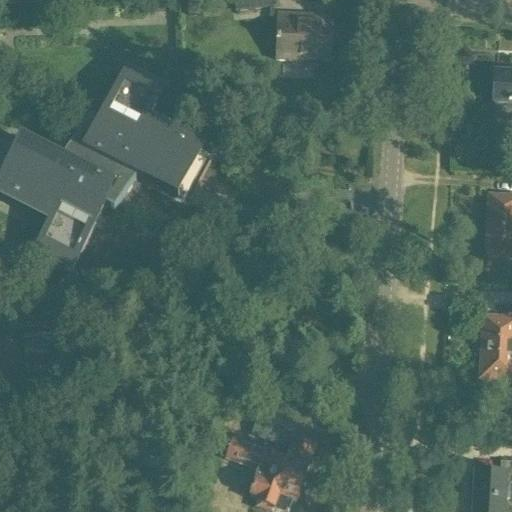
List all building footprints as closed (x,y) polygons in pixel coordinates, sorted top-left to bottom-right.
[(8,0),(2,0),(3,13),(33,11),(32,0),(8,0)] [(187,0),(190,17),(203,15),(201,0),(187,0)] [(236,0),(238,12),(279,7),(277,0),(236,0)] [(333,65),(334,25),(322,24),(323,17),(278,15),(277,63),(333,65)] [(166,87),(129,69),(98,132),(99,132),(96,137),(85,132),(62,163),(59,161),(60,160),(12,136),(0,159),(0,193),(53,220),(34,258),(70,276),(103,211),(102,211),(105,206),(115,213),(138,182),(140,183),(139,185),(188,209),(196,192),(213,159),(147,125),(166,87)] [(511,76),(498,76),(495,119),(511,119),(511,76)] [(511,257),(511,199),(490,199),(488,256),(511,257)] [(511,380),(511,321),(484,320),(481,380),(511,380)] [(276,445),(282,429),(259,421),(253,436),(276,445)] [(297,505),(318,446),(296,439),(287,462),(276,458),(277,454),(235,440),(227,461),(260,473),(252,498),(259,501),(257,510),(263,511),(274,511),(275,511),(274,511),(289,511),(293,504),(297,505)] [(506,477),(477,476),(475,511),(504,511),(505,501),(510,501),(510,486),(506,485),(506,477)]
